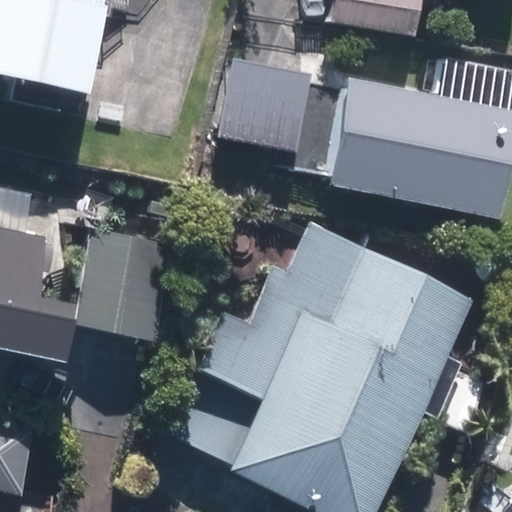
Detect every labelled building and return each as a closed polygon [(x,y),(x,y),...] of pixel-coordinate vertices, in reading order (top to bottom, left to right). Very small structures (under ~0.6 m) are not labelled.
[(97,0),(0,0),(0,59),(82,77),(97,0)] [(319,0),(316,27),(397,39),(403,3),(403,0),(467,0),(492,4),(492,0),(319,0)] [(503,96),(343,69),(326,169),(485,196),(503,96)] [(436,354),(472,281),(313,204),(287,256),(273,250),(243,311),(213,296),(150,425),(328,511),(358,511),(414,400),(452,419),(474,373),(436,354)] [(32,221),(0,214),(0,326),(45,335),(54,291),(19,284),(32,221)] [(151,222),(81,214),(70,315),(140,322),(151,222)] [(0,420),(0,511),(9,511),(20,423),(0,420)]
